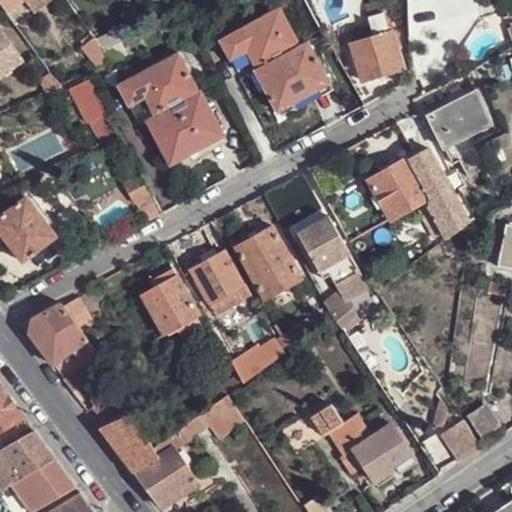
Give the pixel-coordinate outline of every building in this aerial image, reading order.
[(24,1),(24,0),(0,0),(0,3),(7,13),(24,1)] [(49,0),(24,0),(24,1),(33,13),(49,0)] [(379,0),(366,4),(369,16),(384,12),(387,11),(383,0),(379,0)] [(280,8),(219,39),(230,59),(246,50),(257,68),(258,68),(300,45),(280,8)] [(351,41),(389,30),(384,12),(369,16),(371,25),(349,31),(351,41)] [(171,18),(157,25),(165,36),(178,31),(171,18)] [(0,78),(25,60),(0,27),(0,78)] [(133,51),(154,42),(149,29),(125,40),(133,51)] [(351,41),(362,80),(403,68),(397,49),(402,48),(397,29),(392,30),(392,29),(389,30),(351,41)] [(118,30),(99,44),(111,61),(133,51),(125,40),(118,30)] [(91,34),(81,42),(83,45),(94,37),(91,34)] [(83,45),(82,47),(97,67),(101,65),(111,61),(99,44),(95,39),(94,37),(83,45)] [(328,78),(308,42),(300,45),(258,68),(266,84),(263,85),(276,110),(292,101),(291,98),(328,78)] [(179,54),(119,84),(130,104),(147,96),(153,109),(153,110),(156,115),(199,92),(179,54)] [(91,121),(109,112),(91,77),(72,85),(91,121)] [(213,79),(200,86),(202,90),(215,84),(213,79)] [(56,86),(45,91),(48,98),(64,91),(60,84),(56,86)] [(491,121),(475,90),(428,116),(444,147),(466,135),(491,121)] [(222,131),(201,91),(199,92),(156,115),(151,117),(160,133),(155,135),(171,163),(191,152),(189,148),(222,131)] [(147,96),(130,104),(137,117),(153,109),(147,96)] [(109,112),(91,121),(102,142),(120,133),(109,112)] [(151,117),(147,119),(155,135),(160,133),(151,117)] [(489,175),(469,142),(457,148),(476,182),(489,175)] [(447,236),(471,222),(456,196),(430,148),(416,156),(411,159),(410,160),(430,196),(429,197),(435,208),(431,210),(441,227),(447,236)] [(370,180),(391,218),(429,197),(430,196),(410,160),(411,159),(410,158),(370,180)] [(343,187),(328,160),(310,169),(324,196),(343,187)] [(142,174),(126,183),(148,221),(163,213),(152,193),(142,174)] [(461,193),(456,196),(471,222),(476,219),(461,193)] [(57,235),(27,196),(0,216),(0,230),(23,261),(57,235)] [(433,232),(441,227),(431,210),(423,214),(433,232)] [(350,254),(329,215),(299,232),(320,271),(350,254)] [(303,280),(272,225),(236,245),(267,301),(303,280)] [(501,267),(511,269),(511,226),(508,226),(501,267)] [(95,229),(62,246),(71,263),(107,244),(95,229)] [(192,270),(211,302),(237,288),(243,284),(224,251),(192,270)] [(350,254),(320,271),(323,276),(330,272),(339,287),(345,299),(348,298),(369,286),(350,254)] [(177,274),(171,264),(151,276),(157,286),(177,274)] [(181,325),(200,315),(177,274),(157,286),(143,294),(165,334),(181,325)] [(251,294),(245,283),(243,284),(237,288),(243,299),(251,294)] [(503,295),(503,286),(492,284),(491,289),(490,293),(503,295)] [(345,299),(339,287),(323,299),(326,305),(331,314),(332,312),(350,300),(348,298),(345,299)] [(243,299),(237,288),(211,302),(217,313),(243,299)] [(78,298),(63,307),(84,334),(94,329),(78,298)] [(360,315),(350,300),(332,312),(343,327),(360,315)] [(68,355),(88,341),(84,334),(63,307),(60,303),(32,318),(29,333),(40,347),(53,364),(68,355)] [(322,321),(316,311),(278,341),(282,349),(322,321)] [(200,315),(181,325),(189,340),(209,330),(200,315)] [(282,349),(278,341),(277,340),(235,366),(239,374),(244,383),(286,356),(282,349)] [(68,355),(53,364),(65,379),(79,369),(68,355)] [(79,369),(65,379),(74,391),(93,378),(109,367),(99,355),(79,369)] [(109,367),(93,378),(102,392),(106,390),(104,386),(117,379),(109,367)] [(202,398),(208,408),(229,393),(244,383),(239,374),(202,398)] [(131,397),(117,379),(104,386),(106,390),(102,392),(90,399),(101,414),(131,397)] [(0,433),(25,419),(0,384),(0,433)] [(208,408),(180,428),(186,437),(208,420),(220,437),(245,419),(229,393),(208,408)] [(444,413),(436,401),(432,423),(434,427),(441,428),(444,413)] [(468,413),(483,436),(498,426),(483,403),(468,413)] [(326,434),(332,431),(346,454),(356,448),(374,435),(359,413),(345,422),(343,418),(333,404),(315,416),(326,434)] [(101,427),(136,474),(160,458),(160,457),(155,446),(152,441),(146,444),(136,424),(131,413),(101,427)] [(484,447),(464,418),(443,430),(463,461),(484,447)] [(146,444),(152,441),(142,421),(136,424),(146,444)] [(374,435),(356,448),(367,465),(377,480),(398,466),(401,472),(418,461),(393,423),(374,435)] [(180,428),(155,446),(160,457),(174,447),(176,450),(189,441),(186,437),(180,428)] [(55,458),(35,430),(0,449),(0,482),(4,488),(7,487),(55,458)] [(176,450),(174,447),(160,457),(160,458),(136,474),(160,506),(197,479),(176,450)] [(355,474),(367,465),(356,448),(346,454),(343,456),(354,474),(355,474)] [(34,511),(76,487),(55,458),(7,487),(10,492),(15,488),(33,511),(34,511)] [(95,511),(80,492),(48,511),(95,511)] [(305,504),(310,511),(328,511),(318,495),(305,504)]
